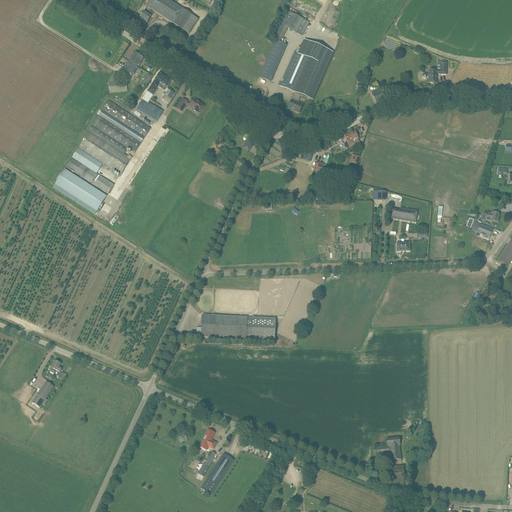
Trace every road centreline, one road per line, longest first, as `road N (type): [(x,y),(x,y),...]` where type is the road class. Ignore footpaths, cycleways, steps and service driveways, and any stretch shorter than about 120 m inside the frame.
road 1 (unclassified): [(511,505),(414,494),(148,386)]
road 2 (unclassified): [(206,267),(466,263),(489,254),(511,226)]
road 3 (unclassified): [(511,103),(399,101),(305,141),(272,129)]
road 4 (unclassified): [(272,129),(74,0)]
road 5 (unclassified): [(148,386),(0,321)]
road 6 (residential): [(206,267),(272,129)]
road 7 (residential): [(148,386),(206,267)]
